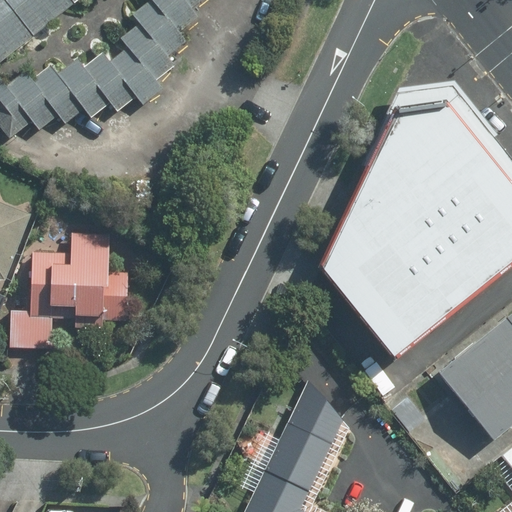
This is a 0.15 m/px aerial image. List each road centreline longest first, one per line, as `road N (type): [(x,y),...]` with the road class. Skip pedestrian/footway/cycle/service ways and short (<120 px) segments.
road 1 (residential): [(148,411),(179,389),(218,333),(374,0)]
road 2 (residential): [(0,430),(115,425),(148,411)]
